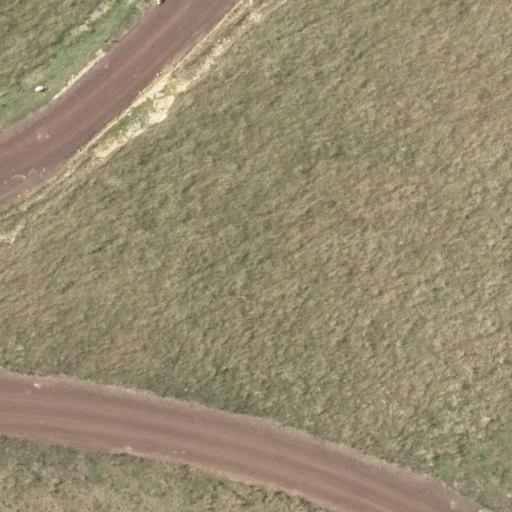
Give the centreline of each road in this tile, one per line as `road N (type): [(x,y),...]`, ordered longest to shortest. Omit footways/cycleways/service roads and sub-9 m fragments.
road 1 (track): [(0,421),(172,446),(359,511)]
road 2 (track): [(138,0),(91,57),(0,138)]
